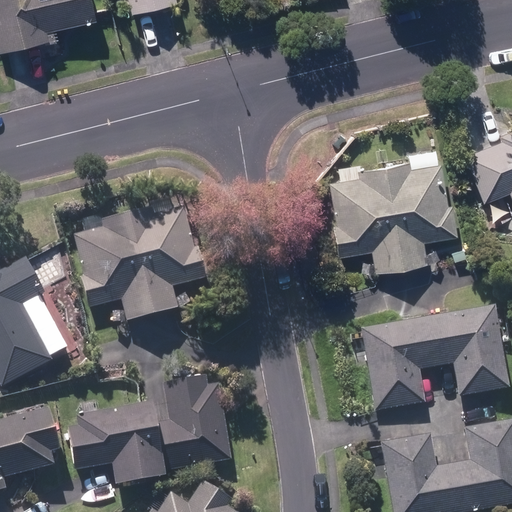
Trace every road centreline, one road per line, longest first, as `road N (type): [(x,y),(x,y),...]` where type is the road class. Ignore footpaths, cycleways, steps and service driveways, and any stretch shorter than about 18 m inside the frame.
road 1 (residential): [(230,90),(302,511)]
road 2 (residential): [(230,90),(511,25)]
road 3 (residential): [(0,150),(230,90)]
